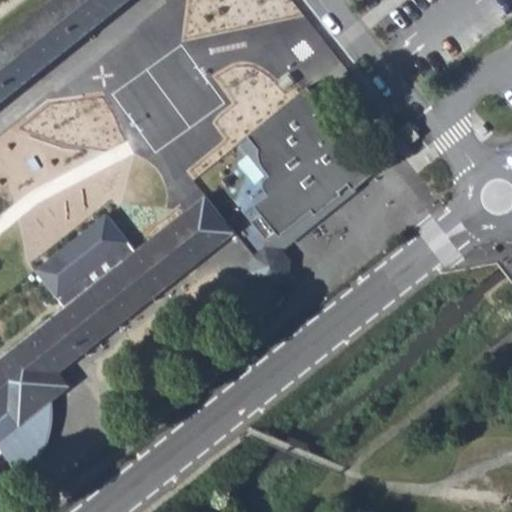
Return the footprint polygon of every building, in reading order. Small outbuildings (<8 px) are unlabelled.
[(0,101),(125,0),(51,0),(0,41),(0,101)] [(310,84),(249,133),(261,147),(262,152),(263,157),(265,163),(268,167),(269,170),(272,172),(269,175),(266,177),(264,179),(263,184),(266,188),(253,199),(259,207),(250,215),(267,237),(277,229),(281,235),(293,225),(299,233),(320,216),(318,213),(344,192),(342,189),(351,182),(355,188),(357,186),(378,169),(353,138),(345,145),(326,121),(334,114),(310,84)] [(408,121),(399,129),(411,144),(420,136),(408,121)] [(249,133),(241,140),(269,175),(272,172),(269,170),(268,167),(265,163),(263,157),(262,152),(261,147),(249,133)] [(267,237),(270,247),(288,245),(359,188),(357,186),(355,188),(351,182),(342,189),(344,192),(318,213),(320,216),(299,233),(293,225),(281,235),(277,229),(267,237)] [(109,213),(39,269),(69,306),(0,361),(0,441),(55,399),(72,386),(61,371),(237,230),(209,195),(139,250),(109,213)] [(270,247),(257,256),(255,272),(266,268),(275,266),(285,249),(270,247)] [(294,261),(285,249),(275,266),(266,268),(255,272),(265,283),(280,285),(292,276),(294,261)] [(55,399),(0,441),(0,445),(26,478),(27,477),(30,474),(31,473),(32,471),(33,471),(35,468),(35,467),(36,467),(36,466),(37,466),(37,465),(38,463),(39,463),(39,462),(41,460),(41,459),(43,457),(44,453),(46,450),(47,448),(48,447),(48,446),(49,445),(49,444),(50,442),(50,441),(50,440),(51,438),(51,437),(52,435),(53,432),(53,430),(54,429),(54,428),(54,427),(54,426),(55,424),(55,421),(55,420),(56,408),(56,407),(56,403),(56,401),(55,400),(55,399)]
